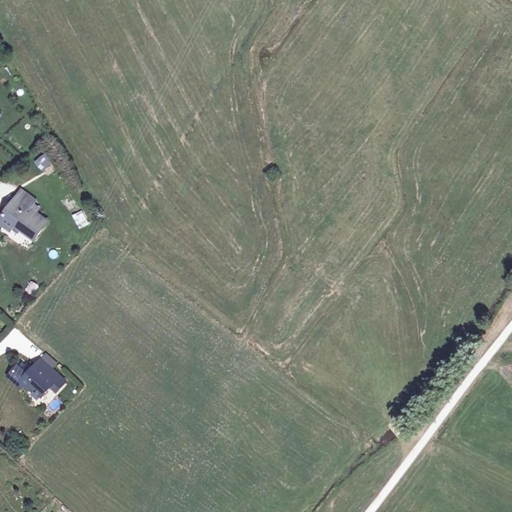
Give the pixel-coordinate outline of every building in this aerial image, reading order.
[(35,159),(39,170),(53,165),(48,154),(35,159)] [(35,240),(48,222),(17,199),(0,222),(0,223),(11,231),(15,226),(35,240)] [(72,215),(79,229),(89,224),(82,210),(72,215)] [(29,375),(19,366),(9,376),(21,387),(25,387),(25,383),(23,381),(29,375)] [(52,387),(57,392),(67,382),(52,369),(47,375),(37,366),(29,375),(23,381),(25,383),(25,387),(29,391),(35,390),(43,397),(52,387)]
